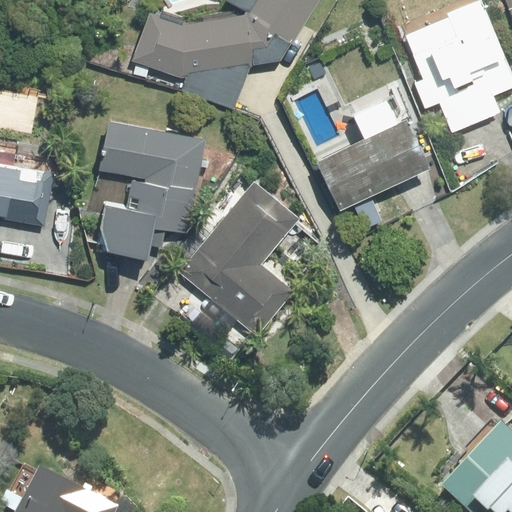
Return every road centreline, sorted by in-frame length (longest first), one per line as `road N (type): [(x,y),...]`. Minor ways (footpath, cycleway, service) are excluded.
road 1 (residential): [(0,315),(132,364),(288,482)]
road 2 (tertiary): [(288,482),(413,342),(511,256)]
